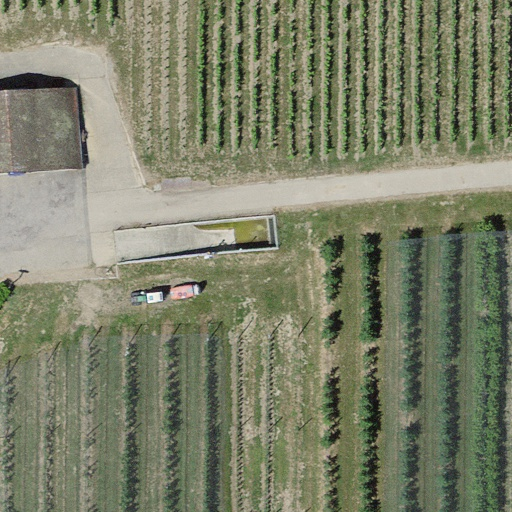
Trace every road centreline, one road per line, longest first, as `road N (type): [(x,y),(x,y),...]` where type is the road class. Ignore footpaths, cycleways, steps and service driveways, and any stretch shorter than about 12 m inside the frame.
road 1 (track): [(105,197),(97,50),(0,57)]
road 2 (track): [(511,161),(304,179)]
road 3 (track): [(105,197),(304,179)]
